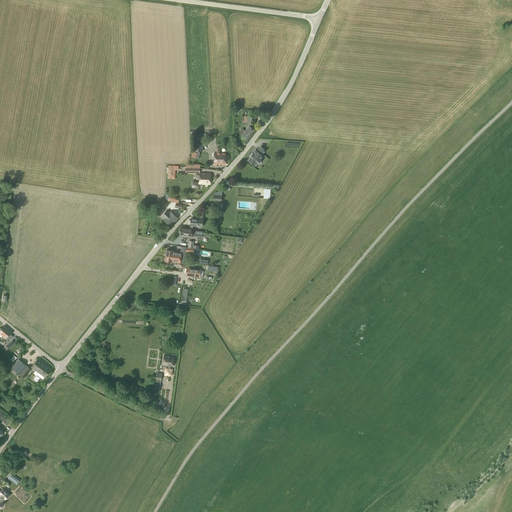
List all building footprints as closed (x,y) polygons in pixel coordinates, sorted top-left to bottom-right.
[(247,116),(247,121),(246,124),(254,125),(255,117),(247,116)] [(241,135),(247,140),(255,131),(248,126),(241,135)] [(193,133),(194,151),(203,151),(202,138),(197,139),(197,133),(193,133)] [(213,164),(225,164),(225,153),(220,153),(220,151),(220,147),(217,147),(217,153),(214,153),(213,164)] [(247,161),(254,166),(262,156),(261,156),(265,151),(261,147),(257,152),(256,151),(247,161)] [(191,187),(199,188),(199,184),(210,184),(210,173),(199,173),(199,182),(191,182),(191,187)] [(163,219),(170,226),(177,218),(170,212),(163,219)] [(197,224),(198,219),(191,219),(190,226),(190,227),(180,226),(180,231),(192,233),(192,226),(197,226),(197,225),(198,225),(198,224),(197,224)] [(186,277),(199,278),(200,271),(187,269),(186,277)] [(0,329),(0,333),(6,338),(10,339),(12,336),(9,334),(11,332),(3,326),(0,329)] [(168,368),(168,366),(172,367),(174,357),(168,356),(163,355),(162,365),(167,366),(167,368),(164,368),(164,373),(169,374),(170,368),(168,368)] [(12,369),(24,378),(31,369),(19,360),(12,369)] [(32,367),(39,373),(37,375),(42,379),(44,377),(50,369),(38,360),(32,367)] [(20,481),(11,474),(8,479),(16,485),(20,481)] [(0,506),(3,502),(1,500),(3,498),(5,499),(9,495),(3,489),(0,491),(0,494),(0,495),(0,494),(0,506)]
